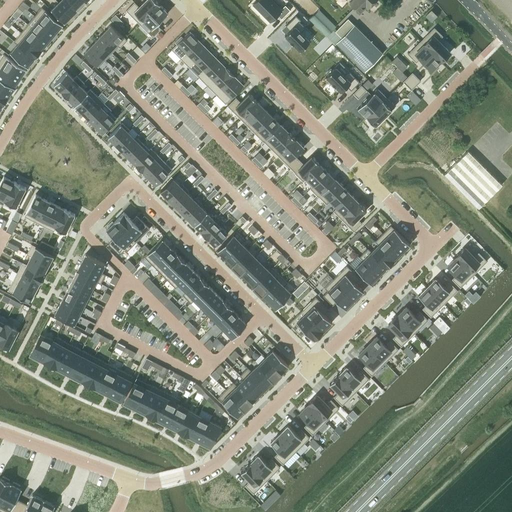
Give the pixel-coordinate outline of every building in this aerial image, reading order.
[(68,0),(60,0),(58,3),(71,16),(78,9),(68,0)] [(83,0),(68,0),(78,9),(85,2),(85,1),(83,0)] [(134,2),(126,10),(139,24),(159,4),(155,0),(144,0),(139,6),(134,2)] [(271,0),(257,0),(253,4),(267,18),(270,21),(277,14),(281,19),(290,10),(285,5),(281,9),(278,6),(271,0)] [(353,0),(350,3),(360,13),(366,7),(367,8),(375,0),(353,0)] [(23,1),(20,4),(25,8),(27,10),(29,6),(23,1)] [(58,3),(51,9),(64,23),(71,16),(58,3)] [(159,4),(139,24),(153,37),(161,28),(156,24),(168,13),(159,4)] [(42,7),(34,16),(55,33),(62,25),(63,24),(42,7)] [(317,10),(308,19),(362,73),(383,53),(354,24),(354,25),(348,18),(337,30),(335,28),(336,26),(318,9),(317,10)] [(286,33),(284,35),(290,40),(289,40),(294,45),(294,44),(300,50),(301,49),(303,50),(308,45),(306,44),(310,40),(301,32),(305,27),(299,21),(301,20),(296,15),(286,25),(290,29),(286,33)] [(34,16),(27,24),(48,41),(55,33),(34,16)] [(27,24),(21,32),(42,50),(42,49),(48,41),(27,24)] [(111,24),(104,32),(118,45),(118,46),(120,47),(127,40),(111,24)] [(457,26),(452,31),(462,41),(467,36),(457,26)] [(434,27),(421,41),(440,61),(441,61),(450,52),(438,40),(442,36),(434,27)] [(177,44),(171,49),(180,59),(198,40),(189,31),(183,38),(181,36),(175,42),(177,44)] [(21,32),(13,41),(17,44),(35,58),(42,50),(21,32)] [(104,32),(97,39),(112,52),(118,46),(118,45),(104,32)] [(97,39),(90,46),(105,59),(112,52),(97,39)] [(198,40),(180,59),(189,68),(207,49),(198,40)] [(421,41),(408,54),(416,62),(420,58),(432,69),(440,61),(421,41)] [(10,52),(27,67),(28,66),(34,58),(35,58),(17,44),(11,52),(10,52)] [(90,46),(84,53),(98,67),(105,59),(90,46)] [(207,49),(189,68),(198,76),(216,58),(207,49)] [(3,54),(0,58),(0,65),(20,78),(26,69),(26,68),(3,54)] [(216,58),(198,76),(207,85),(225,67),(216,58)] [(0,65),(0,78),(14,87),(20,78),(0,65)] [(327,74),(325,76),(331,82),(335,87),(336,86),(341,91),(347,86),(351,90),(359,82),(348,70),(344,75),(335,66),(332,69),(330,68),(326,73),(327,74)] [(225,67),(207,85),(216,94),(234,76),(225,67)] [(66,72),(54,84),(54,85),(61,91),(73,79),(73,78),(66,72)] [(412,72),(407,77),(416,85),(421,80),(412,72)] [(73,79),(61,91),(68,98),(80,86),(81,86),(84,83),(77,75),(73,78),(73,79)] [(234,76),(216,94),(225,104),(243,86),(234,76)] [(407,77),(403,81),(411,90),(416,85),(407,77)] [(0,78),(0,91),(8,96),(9,96),(8,96),(14,87),(0,78)] [(357,89),(353,93),(358,98),(362,94),(366,90),(361,85),(357,89)] [(80,86),(68,98),(74,105),(75,105),(87,92),(81,86),(80,86)] [(367,98),(357,108),(366,117),(386,97),(377,88),(367,98)] [(75,105),(81,112),(97,96),(90,89),(87,92),(75,105)] [(0,91),(0,103),(3,105),(8,96),(0,91)] [(236,97),(227,106),(240,118),(257,101),(249,93),(240,102),(236,97)] [(97,96),(81,112),(88,118),(104,103),(97,96)] [(386,97),(366,117),(375,125),(385,116),(395,106),(386,97)] [(257,101),(240,118),(247,126),(265,109),(257,101)] [(104,103),(88,118),(95,125),(109,111),(110,112),(111,110),(104,103)] [(265,109),(247,126),(255,133),(272,116),(265,109)] [(109,111),(95,125),(102,132),(102,133),(116,118),(110,112),(109,111)] [(272,116),(255,133),(263,141),(280,124),(272,116)] [(122,122),(108,137),(115,144),(127,131),(128,132),(129,130),(122,122)] [(280,124),(263,141),(264,141),(271,148),(288,131),(280,123),(280,124)] [(127,131),(115,144),(122,151),(134,138),(128,132),(127,131)] [(288,131),(271,148),(279,156),(296,139),(288,131)] [(134,138),(122,151),(128,157),(143,143),(135,136),(134,138)] [(296,139),(279,156),(291,168),(299,160),(295,156),(304,147),(296,139)] [(143,143),(128,157),(135,164),(149,150),(143,143)] [(149,150),(135,164),(142,171),(158,155),(151,148),(149,150)] [(468,150),(444,174),(478,208),(502,184),(468,150)] [(158,155),(142,171),(149,178),(165,162),(158,155)] [(299,160),(291,168),(295,172),(294,173),(303,181),(304,180),(304,179),(320,164),(312,156),(303,164),(299,160)] [(165,162),(149,178),(155,185),(156,185),(172,169),(165,162)] [(320,164),(304,179),(304,180),(311,186),(312,187),(327,171),(320,164)] [(311,186),(310,188),(318,196),(335,179),(327,171),(312,187),(311,186)] [(4,176),(0,182),(0,203),(3,205),(5,201),(15,181),(14,181),(14,182),(4,176)] [(173,178),(160,191),(167,198),(180,185),(179,185),(173,178)] [(335,179),(318,196),(318,197),(319,196),(326,204),(330,201),(329,200),(343,187),(336,179),(335,178),(335,179)] [(15,181),(5,201),(16,207),(16,206),(26,188),(26,187),(15,181)] [(180,185),(167,198),(174,205),(187,192),(187,193),(189,191),(181,183),(179,185),(180,185)] [(343,187),(329,200),(330,201),(337,207),(337,208),(351,194),(343,187)] [(187,192),(174,205),(181,211),(193,199),(187,193),(187,192)] [(35,194),(24,216),(24,217),(25,216),(34,221),(45,199),(36,194),(35,194)] [(337,207),(333,211),(341,219),(358,202),(351,194),(337,208),(337,207)] [(193,199),(181,211),(188,218),(200,206),(201,206),(202,204),(195,197),(193,199)] [(45,199),(34,221),(44,226),(55,204),(45,199)] [(358,202),(341,219),(354,231),(362,223),(358,219),(366,210),(358,202)] [(55,204),(44,226),(54,231),(56,227),(55,227),(65,209),(64,208),(64,209),(55,204)] [(194,225),(207,213),(201,206),(200,206),(188,218),(194,225)] [(65,209),(55,227),(56,227),(65,232),(66,232),(74,214),(75,214),(65,209)] [(124,212),(115,221),(136,242),(149,228),(136,215),(132,220),(124,212)] [(207,213),(194,225),(201,232),(214,219),(207,213)] [(11,219),(6,231),(12,234),(13,231),(17,222),(11,219)] [(214,219),(201,232),(208,239),(220,226),(214,219)] [(369,220),(365,224),(368,227),(369,229),(374,224),(372,223),(369,220)] [(106,229),(106,230),(114,238),(109,242),(119,252),(124,247),(127,251),(136,242),(115,221),(114,221),(115,221),(113,222),(112,221),(106,226),(108,228),(106,229)] [(391,225),(383,233),(402,252),(409,245),(410,245),(391,225)] [(220,226),(208,239),(215,245),(215,246),(228,233),(220,226)] [(236,231),(217,250),(225,258),(240,242),(241,243),(244,239),(236,231)] [(383,233),(374,241),(378,245),(378,244),(394,260),(402,252),(383,233)] [(162,238),(144,256),(152,264),(170,246),(162,239),(162,238)] [(240,242),(225,258),(231,265),(232,265),(248,249),(241,243),(240,242)] [(31,244),(26,254),(31,256),(48,265),(53,256),(54,255),(31,244)] [(371,252),(370,252),(386,268),(394,260),(378,244),(378,245),(371,252)] [(144,245),(141,247),(147,253),(150,250),(144,245)] [(170,246),(152,264),(159,272),(177,254),(170,247),(170,246)] [(343,246),(338,252),(340,255),(346,249),(343,246)] [(465,247),(456,257),(473,274),(487,261),(478,252),(474,257),(465,247)] [(368,248),(360,256),(379,275),(386,268),(370,252),(371,252),(368,248)] [(248,249),(232,265),(239,272),(255,257),(248,249)] [(86,253),(81,262),(101,272),(105,263),(86,253)] [(177,254),(159,272),(167,280),(185,262),(177,254)] [(358,255),(350,263),(355,268),(371,284),(371,283),(379,275),(360,256),(359,257),(358,255)] [(26,264),(26,265),(44,274),(44,273),(48,265),(31,256),(26,264)] [(255,257),(239,272),(239,273),(246,279),(262,264),(255,257)] [(456,257),(448,266),(456,274),(452,279),(460,287),(473,274),(456,257)] [(22,262),(17,272),(39,283),(44,274),(26,265),(26,264),(22,262)] [(77,270),(76,271),(96,281),(96,282),(100,284),(105,274),(101,272),(81,262),(77,270)] [(185,262),(167,280),(175,287),(192,269),(186,262),(185,262)] [(262,264),(246,279),(253,286),(253,287),(269,271),(262,264)] [(347,265),(333,279),(354,300),(362,291),(363,292),(363,291),(355,283),(360,278),(347,265)] [(269,271),(253,287),(260,294),(280,275),(272,267),(269,271)] [(175,288),(174,289),(181,296),(182,295),(200,277),(193,270),(193,269),(192,269),(175,287),(175,288)] [(76,271),(72,279),(92,290),(96,282),(96,281),(76,271)] [(17,272),(13,281),(34,292),(39,283),(39,284),(39,283),(17,272)] [(280,275),(260,294),(261,294),(268,301),(284,285),(284,286),(287,282),(280,275)] [(200,277),(182,295),(191,303),(194,300),(194,299),(208,285),(200,277)] [(436,277),(427,286),(444,303),(457,290),(449,282),(444,286),(436,277)] [(149,278),(143,283),(146,286),(150,282),(151,281),(149,278)] [(72,279),(67,288),(87,298),(92,290),(72,279)] [(327,291),(323,295),(333,305),(337,301),(345,309),(346,308),(354,300),(333,279),(324,287),(327,291)] [(8,289),(7,290),(30,302),(30,301),(34,292),(13,281),(8,290),(8,289)] [(309,285),(304,281),(300,285),(304,290),(309,285)] [(208,285),(194,299),(194,300),(201,307),(216,293),(216,292),(215,292),(208,285),(209,285),(208,285)] [(284,285),(268,301),(275,309),(291,293),(284,286),(284,285)] [(427,286),(418,295),(427,304),(422,308),(431,317),(444,303),(427,286)] [(67,288),(63,297),(83,307),(87,298),(67,288)] [(216,293),(201,307),(209,315),(224,300),(223,300),(216,293)] [(165,297),(161,301),(164,304),(169,299),(166,296),(165,297)] [(288,296),(284,300),(288,305),(293,300),(288,296)] [(315,296),(302,310),(323,331),(323,330),(332,322),(324,314),(328,309),(315,296)] [(63,297),(59,305),(79,316),(83,307),(63,297)] [(224,300),(209,315),(217,323),(231,308),(224,300)] [(59,305),(54,314),(74,324),(79,316),(59,305)] [(406,307),(398,315),(415,332),(428,319),(419,311),(415,316),(406,307)] [(231,308),(217,323),(224,330),(239,316),(238,315),(231,308)] [(302,310),(288,323),(301,336),(306,332),(314,340),(323,331),(302,310)] [(397,315),(388,324),(397,333),(393,338),(401,346),(415,332),(398,315),(397,315)] [(239,316),(224,330),(232,338),(231,338),(232,338),(247,324),(246,323),(239,316)] [(5,323),(0,332),(0,343),(1,344),(9,348),(18,329),(5,323)] [(40,334),(30,354),(43,360),(43,361),(54,341),(53,340),(40,334)] [(54,341),(43,361),(44,361),(56,367),(68,343),(55,336),(53,340),(54,341)] [(377,336),(368,345),(385,362),(398,349),(390,341),(385,345),(377,336)] [(209,339),(204,345),(207,347),(211,343),(212,342),(209,339)] [(68,343),(56,367),(57,367),(69,373),(81,349),(68,343)] [(368,345),(359,354),(368,363),(363,367),(372,376),(385,362),(368,345)] [(81,349),(69,373),(81,380),(82,380),(94,356),(81,349)] [(128,353),(127,355),(133,358),(135,352),(130,349),(128,353)] [(273,350),(265,357),(281,373),(288,365),(273,350)] [(94,356),(82,380),(94,387),(95,387),(107,363),(94,356)] [(265,357),(258,364),(274,380),(281,373),(265,357)] [(107,363),(95,387),(108,393),(120,369),(107,363)] [(251,371),(251,372),(266,387),(273,381),(274,380),(258,364),(251,371)] [(347,366),(339,374),(356,391),(369,378),(360,370),(356,374),(347,366)] [(248,368),(240,376),(243,379),(259,395),(266,387),(251,372),(251,371),(248,368)] [(120,369),(108,393),(121,400),(133,376),(120,369)] [(177,378),(176,380),(182,383),(184,377),(179,374),(177,378)] [(339,374),(329,383),(338,392),(334,397),(342,405),(356,391),(339,374)] [(237,386),(236,386),(252,402),(252,401),(259,395),(243,379),(237,386)] [(134,382),(124,402),(135,407),(145,388),(145,387),(134,382)] [(233,383),(225,390),(244,409),(244,410),(252,402),(236,386),(237,386),(233,382),(233,383)] [(145,388),(135,407),(145,413),(146,413),(158,389),(147,383),(145,387),(145,388)] [(158,389),(146,413),(156,418),(169,394),(158,389)] [(225,390),(218,397),(237,417),(244,409),(225,390)] [(169,394),(156,418),(157,419),(167,424),(177,404),(178,404),(180,400),(169,394)] [(317,395),(308,404),(325,422),(339,408),(331,399),(326,404),(317,395)] [(177,404),(167,424),(177,429),(178,429),(188,409),(178,404),(177,404)] [(308,404),(300,413),(309,422),(304,426),(312,434),(325,422),(308,404)] [(188,409),(178,429),(188,435),(199,415),(188,409)] [(199,415),(188,435),(189,435),(199,440),(209,420),(199,415)] [(209,420),(199,440),(210,446),(215,438),(216,439),(220,432),(218,431),(221,426),(209,420)] [(288,425),(279,433),(296,451),(310,437),(301,429),(297,433),(288,425)] [(279,433),(270,442),(279,451),(275,455),(283,464),(296,451),(279,433)] [(258,454),(250,462),(267,480),(280,467),(272,458),(267,463),(258,454)] [(250,462),(241,472),(249,481),(245,485),(253,493),(267,480),(250,462)] [(0,502),(10,482),(8,481),(9,479),(3,476),(2,478),(0,476),(0,502)] [(10,482),(0,502),(0,510),(3,511),(16,511),(22,501),(16,498),(21,488),(19,487),(20,485),(13,481),(12,483),(11,483),(10,482)] [(22,501),(16,511),(36,511),(44,499),(32,493),(27,504),(22,501)] [(44,499),(36,511),(50,511),(55,505),(44,499)]
